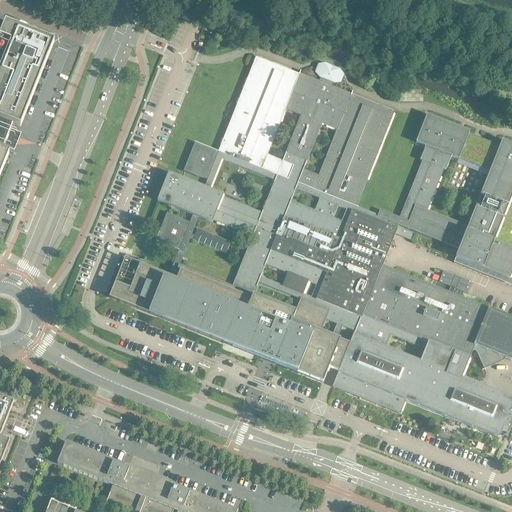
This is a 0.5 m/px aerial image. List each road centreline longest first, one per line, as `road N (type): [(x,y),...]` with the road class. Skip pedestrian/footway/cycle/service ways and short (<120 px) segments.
road 1 (tertiary): [(453,511),(110,382),(19,328)]
road 2 (tertiary): [(19,293),(141,0)]
road 3 (tertiary): [(102,48),(75,137),(9,286)]
road 4 (unknown): [(390,258),(511,300)]
